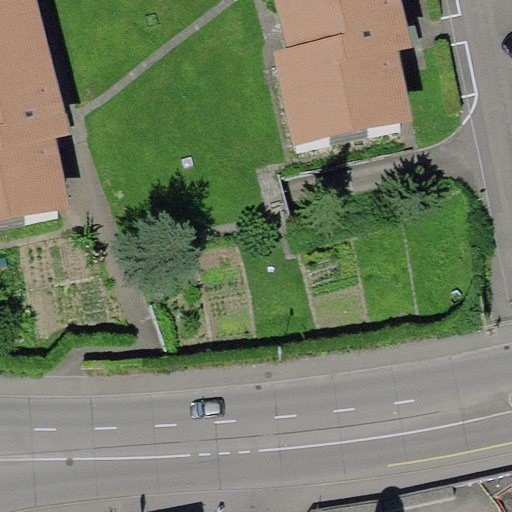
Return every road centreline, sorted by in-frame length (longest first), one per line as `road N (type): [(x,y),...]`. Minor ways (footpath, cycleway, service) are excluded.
road 1 (primary): [(511,397),(320,431),(119,447)]
road 2 (primary): [(0,486),(119,447)]
road 3 (primary): [(119,447),(0,431)]
